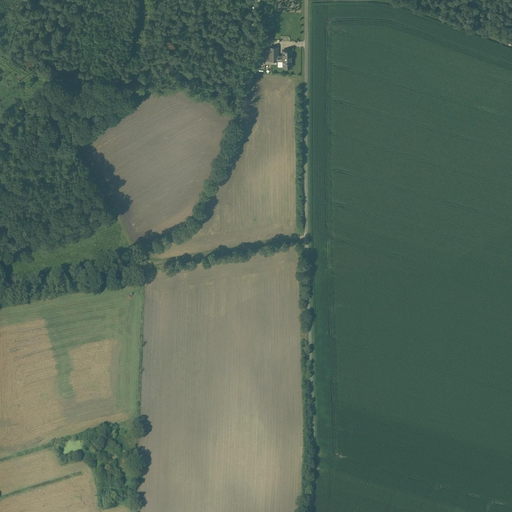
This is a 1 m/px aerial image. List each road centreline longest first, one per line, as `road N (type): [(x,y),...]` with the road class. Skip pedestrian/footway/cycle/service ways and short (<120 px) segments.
road 1 (unclassified): [(304,0),(309,511)]
road 2 (track): [(306,238),(145,264),(65,130),(50,87),(0,55)]
